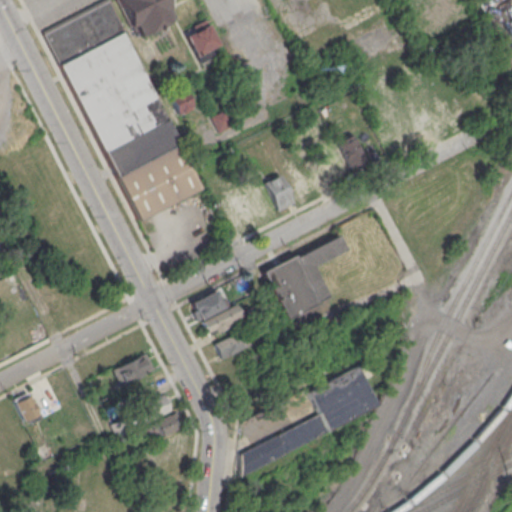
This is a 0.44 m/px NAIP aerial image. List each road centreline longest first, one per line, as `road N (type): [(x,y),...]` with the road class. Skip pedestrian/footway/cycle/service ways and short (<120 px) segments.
road 1 (tertiary): [(204,511),(213,444),(208,413),(0,7)]
road 2 (residential): [(500,121),(244,255)]
road 3 (residential): [(244,255),(0,381)]
